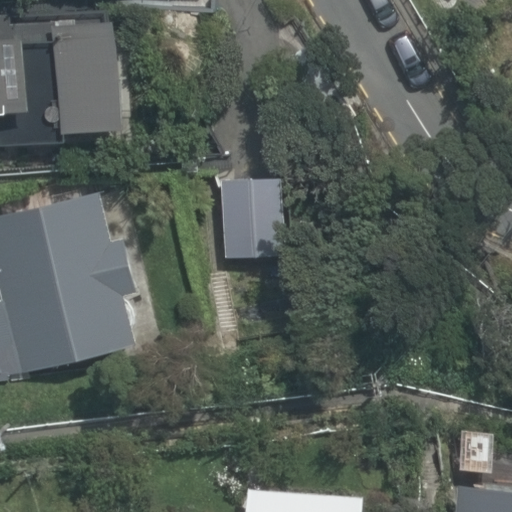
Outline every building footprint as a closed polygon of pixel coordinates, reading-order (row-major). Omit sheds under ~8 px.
[(0,141),(67,137),(67,127),(129,124),(122,17),(113,18),(112,6),(0,13),(0,141)] [(277,68),(325,137),(368,107),(323,37),(277,68)] [(228,174),(229,253),(288,252),(287,174),(228,174)] [(0,377),(13,376),(13,372),(141,342),(129,290),(141,287),(129,236),(117,239),(105,188),(0,212),(0,263),(5,286),(0,286),(0,377)] [(511,511),(511,479),(465,475),(461,511),(511,511)] [(370,511),(372,495),(250,483),(247,511),(370,511)]
